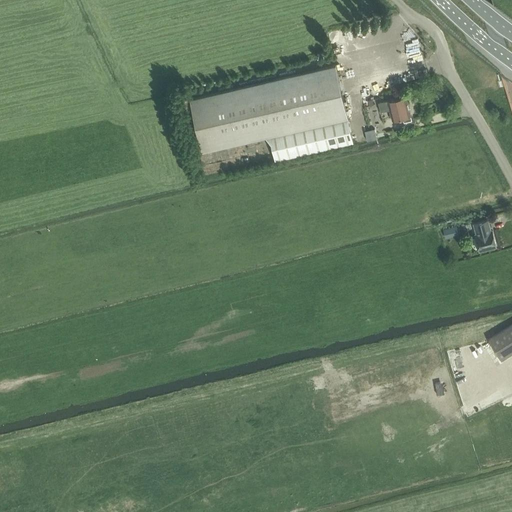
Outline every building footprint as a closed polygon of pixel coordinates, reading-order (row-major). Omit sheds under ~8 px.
[(349,117),(337,64),(190,98),(202,150),(264,136),(272,144),(276,160),(354,142),(348,117),(349,117)] [(409,108),(406,96),(379,102),(381,112),(390,109),(393,120),(404,117),(405,121),(412,119),(411,116),(411,114),(412,111),(409,108)] [(375,128),(365,130),(368,141),(378,139),(375,128)] [(475,223),(478,235),(475,235),(479,250),(497,246),(493,231),(491,231),(488,220),(475,223)] [(448,228),(450,236),(458,234),(456,226),(448,228)] [(511,324),(489,339),(502,359),(511,352),(511,324)]
